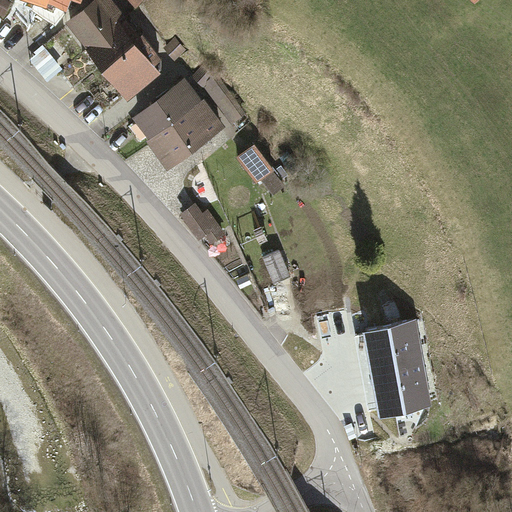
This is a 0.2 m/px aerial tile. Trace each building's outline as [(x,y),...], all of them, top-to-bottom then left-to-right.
[(30,0),(47,6),(48,2),(68,9),(70,0),(30,0)] [(127,16),(113,0),(92,0),(66,22),(88,49),(127,16)] [(143,36),(127,16),(88,49),(103,68),(143,36)] [(145,34),(143,36),(103,68),(102,69),(128,100),(162,72),(156,64),(164,58),(145,34)] [(164,48),(174,61),(187,50),(177,37),(164,48)] [(29,59),(48,82),(64,69),(44,44),(34,52),(36,54),(29,59)] [(203,87),(215,75),(205,64),(193,76),(203,87)] [(147,135),(149,138),(202,99),(186,77),(133,116),(137,121),(130,126),(141,140),(147,135)] [(215,101),(232,123),(242,115),(226,93),(215,101)] [(206,96),(202,99),(149,138),(147,140),(168,169),(227,125),(206,96)] [(274,195),(285,187),(273,171),(275,169),(256,143),(238,157),(257,183),(262,179),(274,195)] [(181,213),(199,239),(206,235),(212,243),(226,233),(209,209),(204,213),(196,202),(181,213)] [(263,257),(274,283),(291,276),(280,250),(263,257)] [(413,325),(367,334),(383,415),(429,406),(413,325)]
